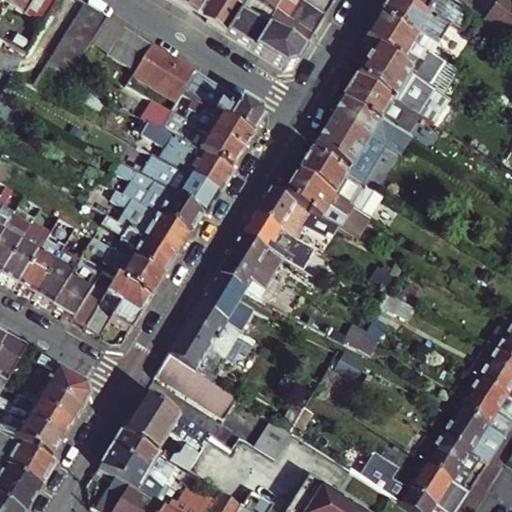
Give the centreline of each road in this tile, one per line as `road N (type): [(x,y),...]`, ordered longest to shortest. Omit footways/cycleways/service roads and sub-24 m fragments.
road 1 (tertiary): [(298,111),(127,388)]
road 2 (residential): [(113,0),(298,111)]
road 3 (residential): [(127,388),(0,313)]
road 4 (tertiary): [(127,388),(54,511)]
road 5 (tertiary): [(368,0),(298,111)]
